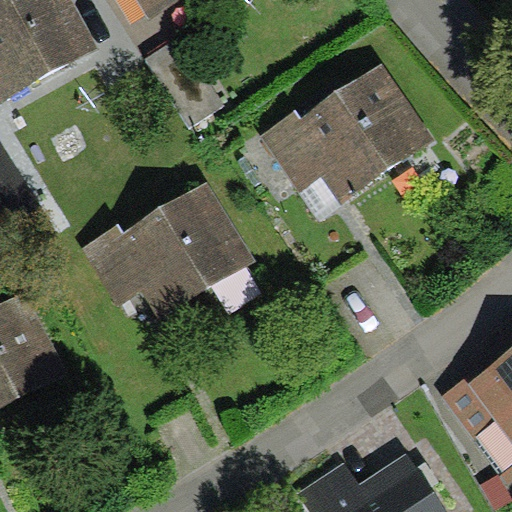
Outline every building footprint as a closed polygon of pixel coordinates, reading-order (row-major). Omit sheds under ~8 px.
[(0,109),(82,68),(47,0),(8,0),(0,4),(0,109)] [(186,0),(137,0),(150,21),(186,0)] [(420,166),(370,84),(268,146),(300,198),(327,182),(345,212),(420,166)] [(244,286),(197,202),(93,261),(123,314),(150,298),(168,329),(244,286)] [(0,423),(56,397),(16,310),(0,317),(0,423)] [(511,368),(454,411),(479,445),(496,432),(511,453),(511,368)] [(431,511),(404,472),(358,503),(338,473),(301,498),(310,511),(431,511)]
